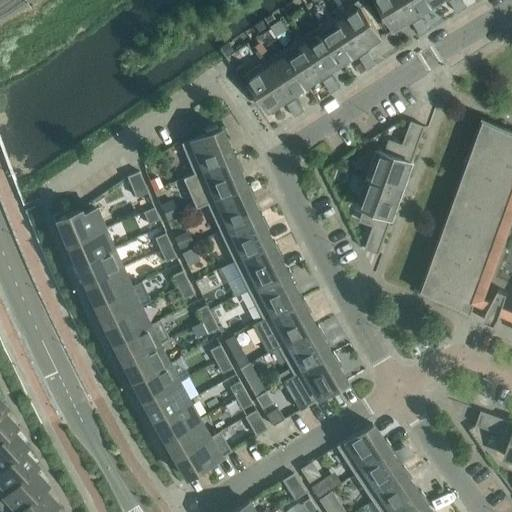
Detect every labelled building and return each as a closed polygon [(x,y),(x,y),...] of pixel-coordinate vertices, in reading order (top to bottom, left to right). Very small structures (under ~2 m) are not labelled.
[(376,0),(394,29),(414,16),(404,0),(376,0)] [(404,0),(414,16),(434,4),(431,0),(404,0)] [(358,1),(339,13),(336,8),(334,10),(361,51),(381,37),(358,1)] [(457,13),(466,8),(462,1),(453,7),(457,13)] [(333,11),(336,16),(318,27),(342,63),(361,51),(334,10),(333,11)] [(273,14),(265,18),(270,26),(277,21),(273,14)] [(422,18),(413,23),(417,30),(426,24),(422,18)] [(281,19),(271,26),(277,36),(288,30),(281,19)] [(421,36),(430,30),(426,24),(417,30),(421,36)] [(303,37),(300,32),(298,33),(325,74),(342,63),(318,27),(303,37)] [(296,34),(299,39),(284,49),(308,85),(325,74),(298,33),(296,34)] [(267,60),(264,55),(262,57),(288,98),(308,85),(284,49),(267,60)] [(368,52),(359,58),(363,64),(372,58),(368,52)] [(263,63),(245,75),(250,83),(245,87),(253,99),(258,95),(268,111),(288,98),(262,57),(260,58),(263,63)] [(367,70),(376,65),(372,58),(363,64),(367,70)] [(332,75),(323,81),(327,87),(336,82),(332,75)] [(331,94),(340,88),(336,82),(327,87),(331,94)] [(296,99),(287,105),(291,111),(300,105),(296,99)] [(295,117),(304,112),(300,105),(291,111),(295,117)] [(385,152),(379,150),(369,178),(402,190),(425,126),(411,121),(403,144),(389,139),(385,152)] [(511,132),(492,123),(489,122),(474,148),(472,148),(472,149),(473,150),(478,152),(464,177),(462,176),(462,177),(463,178),(468,180),(453,205),(452,204),(451,205),(453,206),(458,208),(443,233),(442,233),(441,234),(443,235),(447,237),(433,261),(431,261),(431,262),(432,263),(437,265),(422,291),(425,292),(471,313),(475,303),(511,199),(511,132)] [(233,157),(221,127),(218,128),(216,125),(205,129),(206,133),(182,143),(194,173),(233,157)] [(245,186),(238,168),(241,167),(236,155),(233,157),(194,173),(183,178),(196,208),(207,203),(245,186)] [(147,191),(139,171),(127,176),(136,196),(147,191)] [(157,178),(150,181),(154,191),(161,187),(157,178)] [(359,206),(364,208),(360,221),(373,226),(365,249),(379,254),(402,190),(369,178),(359,206)] [(249,184),(245,186),(207,203),(220,232),(258,214),(250,197),(254,195),(249,184)] [(160,204),(167,220),(179,215),(172,199),(160,204)] [(159,219),(154,206),(143,211),(148,224),(159,219)] [(104,228),(95,207),(81,213),(79,209),(57,219),(67,244),(104,228)] [(271,242),(264,225),(267,223),(262,212),(258,214),(220,232),(234,261),(271,242)] [(112,247),(104,228),(67,244),(76,264),(112,247)] [(165,232),(154,237),(160,249),(171,244),(165,232)] [(193,244),(187,232),(175,237),(181,250),(193,244)] [(234,261),(248,290),(285,271),(277,253),(280,252),(275,241),(271,242),(234,261)] [(165,261),(176,256),(171,244),(160,249),(165,261)] [(121,267),(112,247),(76,264),(85,283),(121,267)] [(200,259),(194,247),(182,253),(188,265),(200,259)] [(130,286),(121,267),(85,283),(94,303),(130,286)] [(300,298),(291,282),(294,280),(289,269),(285,271),(248,290),(263,318),(300,298)] [(182,270),(172,275),(177,287),(188,282),(182,270)] [(150,300),(141,281),(130,286),(94,303),(103,322),(139,305),(150,300)] [(183,299),(194,293),(188,282),(177,287),(183,299)] [(484,320),(495,325),(500,317),(508,293),(499,289),(487,311),(484,320)] [(263,318),(252,324),(267,352),(278,346),(314,326),(306,309),(309,307),(303,297),(300,298),(263,318)] [(206,304),(195,310),(201,321),(212,316),(206,304)] [(149,324),(139,305),(103,322),(113,342),(149,324)] [(207,333),(218,328),(212,316),(201,321),(207,333)] [(159,319),(149,324),(113,342),(123,361),(158,343),(169,338),(159,319)] [(318,324),(314,326),(278,346),(293,374),(333,351),(329,353),(320,336),(324,335),(318,324)] [(123,361),(132,381),(168,362),(158,343),(123,361)] [(220,344),(209,350),(215,361),(226,355),(220,344)] [(336,364),(339,362),(333,351),(293,374),(283,380),(300,409),(346,381),(336,364)] [(222,373),(232,367),(226,355),(215,361),(222,373)] [(132,381),(143,400),(178,381),(168,362),(132,381)] [(265,389),(250,363),(240,369),(255,395),(265,389)] [(239,380),(229,386),(235,397),(246,392),(239,380)] [(143,400),(153,419),(188,400),(178,381),(143,400)] [(265,390),(255,396),(262,408),(273,402),(265,390)] [(242,409),(252,403),(246,392),(235,397),(242,409)] [(153,419),(164,438),(198,418),(188,400),(153,419)] [(266,414),(272,425),(284,418),(277,407),(266,414)] [(12,430),(16,425),(1,410),(1,409),(0,410),(0,439),(11,429),(12,430)] [(245,416),(256,435),(267,428),(256,409),(245,416)] [(511,421),(481,411),(476,424),(500,433),(495,446),(507,451),(505,456),(511,458),(511,421)] [(164,438),(174,457),(209,437),(198,418),(164,438)] [(393,448),(386,438),(383,440),(372,423),(336,445),(354,473),(389,450),(393,448)] [(0,439),(0,469),(22,449),(22,450),(27,445),(12,430),(11,429),(0,439)] [(174,457),(186,476),(230,450),(219,431),(209,437),(174,457)] [(0,481),(8,491),(9,491),(32,469),(33,469),(37,465),(22,450),(22,449),(0,469),(0,481)] [(410,474),(403,464),(400,466),(389,450),(354,473),(372,500),(407,476),(410,474)] [(300,468),(309,482),(320,475),(311,461),(300,468)] [(47,485),(33,469),(32,469),(9,491),(8,491),(0,498),(0,508),(3,511),(17,511),(43,489),(47,485)] [(294,498),(305,491),(293,473),(282,479),(294,498)] [(428,500),(421,490),(417,492),(407,476),(372,500),(380,511),(410,511),(425,502),(428,500)] [(318,497),(327,491),(321,482),(312,488),(318,497)] [(50,511),(58,505),(43,489),(17,511),(50,511)] [(332,491),(319,499),(327,511),(340,502),(332,491)] [(304,511),(310,511),(316,508),(309,497),(299,504),(304,511)] [(254,511),(248,501),(230,511),(254,511)] [(431,511),(425,502),(410,511),(431,511)]
